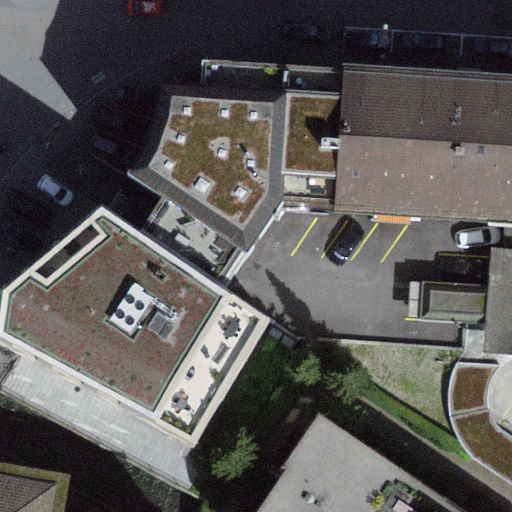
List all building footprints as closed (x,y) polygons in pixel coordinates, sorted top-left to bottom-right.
[(141,235),(225,291),(283,204),(336,208),(344,73),(203,65),(201,89),(159,87),(154,118),(145,148),(128,177),(163,201),(141,235)] [(506,219),(504,250),(511,250),(511,84),(344,73),(336,208),(506,219)] [(0,344),(193,448),(269,322),(141,235),(102,208),(0,292),(0,344)] [(511,313),(511,250),(504,250),(492,249),(489,286),(487,311),(511,313)] [(487,311),(489,286),(423,282),(420,320),(486,324),(487,311)] [(435,511),(444,501),(320,416),(254,511),(435,511)] [(0,511),(100,511),(0,458),(0,511)] [(460,511),(444,501),(435,511),(460,511)]
